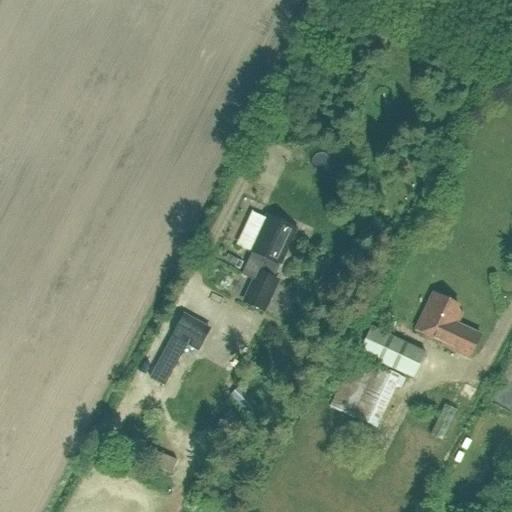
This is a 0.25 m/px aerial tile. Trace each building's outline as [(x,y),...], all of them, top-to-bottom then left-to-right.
[(249,249),(264,216),(251,210),(236,243),(249,249)] [(272,222),(265,219),(249,252),(252,253),(241,275),(254,281),(244,302),(263,311),(277,281),(273,280),(280,266),(295,233),(288,230),(289,227),(273,219),(272,222)] [(469,358),(480,336),(456,325),(462,313),(456,311),(458,306),(433,294),(416,330),(443,343),(442,346),(469,358)] [(209,329),(184,316),(150,379),(164,387),(187,345),(197,351),(209,329)] [(413,380),(425,353),(371,328),(358,355),(413,380)] [(375,374),(351,363),(329,408),(353,420),(354,418),(377,429),(401,378),(378,367),(375,374)]
